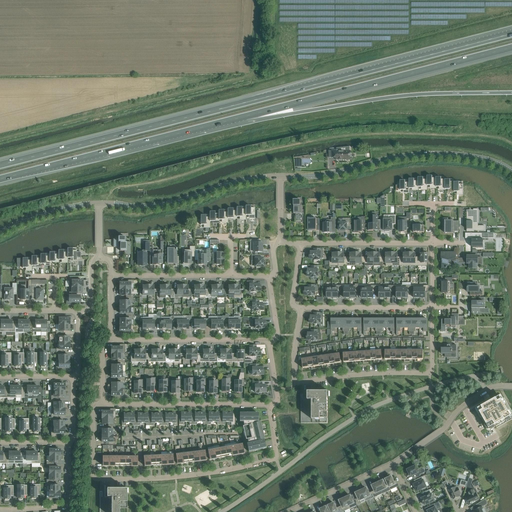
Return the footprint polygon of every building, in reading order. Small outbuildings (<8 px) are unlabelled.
[(350,151),(336,151),(336,150),(332,150),(332,158),(336,158),(336,160),(350,160),(350,151)] [(418,178),(418,191),(418,187),(422,187),(423,190),(427,190),(427,176),(427,180),(423,180),(423,177),(418,178)] [(427,176),(427,190),(427,185),(431,185),(431,189),(436,189),(436,177),(436,178),(432,178),(432,176),(427,176)] [(436,177),(436,189),(436,187),(440,187),(440,190),(445,190),(445,179),(441,179),(441,177),(436,177)] [(409,179),(409,193),(409,189),(414,189),(414,191),(418,191),(418,178),(418,181),(414,181),(414,179),(409,179)] [(405,180),(400,181),(400,190),(405,190),(405,193),(409,193),(409,179),(409,184),(405,184),(405,180)] [(445,179),(445,190),(445,189),(449,189),(449,193),(454,193),(454,182),(450,182),(450,180),(445,180),(445,179)] [(454,182),(454,193),(454,192),(458,192),(458,195),(463,195),(463,187),(463,184),(459,184),(459,182),(454,182)] [(300,206),(301,200),(293,200),(293,204),(292,205),(292,212),(294,212),(294,213),(294,214),(287,214),(294,214),(294,220),(287,220),(287,221),(294,221),(294,223),(296,223),(296,221),(302,221),(302,216),(304,216),(304,214),(302,214),(302,206),(300,206)] [(237,207),(237,219),(237,217),(240,217),(241,217),(241,220),(245,220),(245,206),(245,209),(242,209),(242,207),(237,207)] [(245,206),(245,220),(246,220),(246,215),(249,215),(250,215),(250,219),(255,219),(255,208),(250,208),(250,206),(245,206)] [(228,209),(228,223),(228,218),(231,218),(232,218),(232,219),(237,219),(237,207),(236,207),(236,211),(233,211),(233,209),(228,209)] [(219,210),(219,223),(219,220),(222,220),(223,220),(223,223),(228,223),(228,209),(227,209),(227,212),(224,212),(224,210),(219,210)] [(466,229),(466,232),(471,232),(471,231),(473,231),(473,232),(474,232),(474,231),(476,231),(484,231),(484,226),(478,226),(478,212),(478,209),(473,209),(473,210),(472,210),(466,210),(466,212),(467,212),(468,221),(467,221),(467,226),(466,226),(467,226),(467,229),(466,229)] [(210,212),(210,228),(210,221),(213,221),(214,221),(214,223),(219,223),(219,210),(218,210),(218,214),(215,214),(215,212),(210,212)] [(200,215),(200,225),(204,225),(205,225),(205,228),(210,228),(210,212),(209,212),(209,215),(200,215)] [(385,231),(389,231),(392,231),(392,224),(395,224),(395,215),(389,215),(389,219),(384,219),(384,231),(385,231)] [(373,223),(368,223),(368,231),(380,231),(380,220),(378,220),(377,216),(373,216),(373,223)] [(362,228),(365,228),(365,217),(362,217),(362,221),(355,221),(355,226),(353,226),(353,233),(358,233),(358,232),(362,232),(362,228)] [(323,231),(323,233),(331,233),(331,228),(335,228),(335,218),(331,218),(331,220),(328,220),(328,223),(323,223),(323,228),(322,228),(322,231),(323,231)] [(343,218),(339,218),(339,222),(339,231),(347,231),(347,227),(350,227),(350,225),(350,218),(343,218)] [(308,219),(308,231),(319,231),(319,221),(319,219),(316,219),(308,219)] [(448,221),(448,219),(443,219),(443,231),(445,231),(445,233),(453,233),(453,232),(459,232),(458,221),(448,221)] [(406,221),(398,221),(398,231),(400,231),(400,233),(404,233),(404,231),(406,231),(406,228),(407,228),(407,225),(406,225),(406,221)] [(416,226),(416,223),(410,223),(410,230),(413,230),(413,233),(424,233),(424,226),(416,226)] [(472,239),(472,247),(483,247),(483,239),(482,239),(482,238),(488,238),(488,234),(488,233),(472,233),(472,239)] [(130,242),(128,242),(128,237),(125,237),(118,237),(118,239),(113,239),(113,245),(113,247),(116,247),(116,254),(130,254),(130,242)] [(260,240),(250,240),(250,252),(262,252),(262,243),(260,243),(260,240)] [(168,245),(168,264),(175,264),(175,265),(179,265),(179,257),(177,257),(177,245),(168,245)] [(189,265),(189,264),(191,264),(191,257),(195,257),(195,246),(191,246),(191,250),(184,250),(184,256),(183,256),(183,265),(189,265)] [(161,250),(153,250),(153,247),(150,247),(150,251),(150,261),(153,261),(153,265),(159,265),(159,264),(162,264),(162,254),(161,254),(161,250)] [(59,250),(59,263),(59,260),(62,260),(62,263),(63,263),(67,263),(67,248),(67,252),(64,252),(63,250),(59,250)] [(67,248),(67,263),(68,263),(68,258),(70,258),(71,261),(77,261),(77,258),(81,258),(81,252),(77,252),(77,250),(72,250),(72,248),(67,248)] [(310,254),(309,254),(309,259),(314,259),(314,260),(320,260),(320,259),(323,259),(323,249),(316,249),(317,249),(317,252),(310,252),(310,254)] [(50,252),(50,266),(50,262),(53,262),(53,263),(54,263),(59,263),(59,250),(58,250),(58,254),(55,254),(55,252),(50,252)] [(198,254),(198,265),(206,265),(206,262),(210,262),(210,261),(210,253),(210,250),(204,250),(198,250),(198,254)] [(41,254),(41,268),(41,264),(44,264),(44,266),(45,266),(50,266),(50,252),(49,252),(49,256),(46,256),(46,254),(41,254)] [(210,253),(210,261),(213,261),(213,264),(217,264),(217,265),(223,265),(223,261),(224,261),(224,252),(217,252),(217,253),(210,253)] [(338,266),(338,253),(335,253),(335,254),(332,254),(332,257),(329,257),(329,266),(338,266)] [(338,253),(338,266),(347,266),(347,257),(344,257),(344,254),(342,254),(342,253),(338,253)] [(356,263),(356,253),(352,253),(352,254),(350,254),(350,257),(347,257),(347,266),(356,266),(356,263)] [(359,254),(359,253),(356,253),(356,263),(365,263),(365,257),(362,257),(362,254),(359,254)] [(374,266),(374,253),(370,253),(370,254),(368,254),(368,257),(365,257),(365,263),(365,266),(374,266)] [(374,253),(374,266),(383,266),(383,263),(383,257),(380,257),(380,254),(377,254),(377,253),(374,253)] [(383,257),(383,263),(386,263),(386,266),(391,266),(391,253),(388,253),(388,254),(386,254),(386,257),(383,257)] [(391,253),(391,266),(400,266),(400,257),(397,257),(397,254),(395,254),(395,253),(391,253)] [(400,257),(400,266),(409,266),(409,253),(406,253),(406,254),(403,254),(403,257),(400,257)] [(409,253),(409,266),(418,266),(418,257),(415,257),(415,254),(413,254),(413,253),(409,253)] [(418,257),(418,266),(427,266),(427,254),(427,253),(423,253),(423,254),(421,254),(421,257),(418,257)] [(441,253),(441,258),(442,258),(442,268),(447,268),(449,260),(453,259),(454,261),(458,260),(458,265),(458,260),(458,253),(454,253),(454,255),(451,254),(451,253),(441,253)] [(467,258),(467,263),(470,263),(470,268),(476,268),(476,263),(481,263),(481,258),(477,258),(477,256),(477,253),(470,253),(470,256),(469,256),(469,258),(467,258)] [(32,256),(32,271),(32,266),(35,266),(35,268),(36,268),(41,268),(41,254),(40,254),(40,258),(37,258),(37,256),(32,256)] [(138,255),(136,255),(136,260),(138,260),(138,265),(139,265),(139,266),(145,266),(145,265),(146,265),(146,254),(138,254),(138,255)] [(251,255),(251,261),(255,261),(255,266),(256,266),(256,267),(256,268),(260,268),(260,267),(260,266),(264,266),(264,261),(263,261),(263,258),(260,258),(260,255),(251,255)] [(28,258),(22,258),(22,259),(22,268),(26,268),(26,271),(27,271),(32,271),(32,256),(31,256),(31,260),(28,260),(28,258)] [(311,277),(317,277),(317,276),(318,276),(318,270),(318,266),(314,266),(314,267),(314,270),(308,270),(308,271),(307,271),(307,276),(311,276),(311,277)] [(452,279),(458,279),(458,275),(452,275),(452,278),(445,278),(445,282),(442,282),(442,293),(446,293),(446,294),(451,294),(451,289),(450,289),(450,284),(452,284),(452,279)] [(69,287),(83,287),(83,281),(77,281),(77,278),(69,278),(69,287)] [(120,289),(130,289),(130,283),(133,283),(133,280),(126,280),(126,283),(120,283),(120,289)] [(253,281),(247,281),(247,284),(249,284),(249,291),(250,291),(250,292),(256,292),(256,291),(260,291),(260,286),(259,286),(259,284),(253,284),(253,282),(253,281)] [(4,295),(4,298),(5,298),(5,300),(10,300),(10,299),(13,299),(13,295),(17,295),(17,283),(12,283),(12,288),(5,288),(5,295),(4,295)] [(475,283),(468,283),(468,287),(467,287),(467,292),(470,292),(470,295),(482,295),(482,291),(479,291),(479,287),(475,287),(475,283)] [(359,285),(359,284),(355,284),(355,285),(350,285),(350,298),(350,299),(354,299),(354,298),(355,298),(355,292),(358,292),(358,285),(359,285)] [(143,295),(148,295),(148,285),(145,285),(145,286),(143,286),(143,290),(140,289),(140,292),(143,292),(143,295)] [(154,286),(151,286),(151,285),(148,285),(148,295),(154,295),(154,292),(157,292),(157,290),(154,290),(154,286)] [(157,290),(157,292),(160,292),(160,295),(160,298),(165,298),(165,295),(165,285),(162,285),(162,286),(160,286),(160,289),(157,290)] [(174,297),(174,292),(174,290),(171,290),(171,286),(169,286),(169,285),(165,285),(165,295),(170,295),(170,298),(174,298),(174,297)] [(174,290),(174,292),(174,297),(182,297),(182,285),(179,285),(179,286),(177,286),(177,290),(174,290)] [(186,286),(186,285),(182,285),(182,297),(191,297),(191,292),(191,290),(188,290),(188,286),(186,286)] [(191,290),(191,292),(194,292),(194,295),(194,298),(199,298),(200,298),(200,285),(196,285),(196,286),(194,286),(194,290),(191,290)] [(200,285),(200,298),(208,298),(208,290),(205,290),(205,286),(203,286),(203,285),(200,285)] [(208,290),(208,298),(208,297),(217,297),(217,298),(217,285),(214,285),(213,286),(211,286),(211,290),(208,290)] [(225,295),(225,290),(222,290),(222,286),(220,286),(220,285),(217,285),(217,298),(226,298),(226,295),(225,295)] [(231,286),(228,286),(228,290),(225,290),(225,295),(226,295),(228,295),(228,298),(234,298),(234,285),(231,285),(231,286)] [(237,285),(234,285),(234,298),(242,298),(242,290),(239,289),(239,286),(237,286),(237,285)] [(315,292),(317,292),(317,285),(311,285),(311,286),(312,286),(312,289),(305,289),(305,290),(304,290),(304,295),(308,295),(308,296),(314,296),(314,295),(315,295),(315,292)] [(332,298),(332,285),(323,285),(323,292),(327,292),(327,298),(328,298),(328,299),(331,299),(331,298),(332,298)] [(341,292),(341,285),(332,285),(332,298),(333,298),(333,299),(337,299),(337,298),(338,298),(338,292),(341,292)] [(350,285),(341,285),(341,292),(344,292),(344,298),(350,298),(350,285)] [(361,298),(367,298),(367,285),(359,285),(358,285),(358,292),(361,292),(361,298)] [(373,292),(376,292),(376,285),(367,285),(367,298),(373,298),(373,292)] [(384,298),(385,298),(384,285),(376,285),(376,292),(379,292),(379,298),(380,298),(380,299),(384,299),(384,298)] [(393,285),(384,285),(385,298),(390,298),(390,292),(393,292),(393,285)] [(401,298),(402,298),(402,285),(393,285),(393,292),(396,292),(396,298),(397,298),(397,299),(401,299),(401,298)] [(411,285),(402,285),(402,298),(408,298),(408,292),(411,292),(411,285)] [(414,298),(419,298),(419,285),(411,285),(411,292),(414,292),(414,298)] [(428,286),(419,285),(419,298),(423,298),(423,299),(425,299),(425,292),(428,292),(428,286)] [(20,292),(20,296),(21,296),(21,300),(28,300),(28,293),(32,293),(32,288),(32,286),(28,286),(28,290),(21,290),(21,292),(20,292)] [(69,296),(76,296),(76,293),(82,293),(82,291),(83,291),(83,287),(69,287),(69,296)] [(126,298),(133,298),(133,295),(130,295),(130,289),(120,289),(120,293),(120,295),(126,295),(126,298)] [(66,302),(66,305),(73,305),(73,302),(80,302),(80,296),(76,296),(69,296),(69,302),(66,302)] [(471,307),(471,308),(472,308),(472,310),(472,313),(476,313),(476,314),(478,314),(478,313),(480,313),(479,313),(479,312),(484,312),(484,308),(485,308),(485,307),(484,307),(484,298),(490,298),(490,302),(493,302),(493,300),(494,300),(494,297),(493,297),(479,297),(479,298),(479,302),(477,302),(472,302),(472,303),(472,307),(471,307)] [(120,307),(130,307),(130,301),(133,301),(133,298),(126,298),(126,301),(120,301),(120,303),(120,307)] [(249,300),(249,307),(252,307),(252,310),(253,310),(253,311),(259,311),(259,310),(263,310),(263,305),(262,305),(262,303),(255,303),(255,301),(256,301),(256,300),(249,300)] [(126,316),(133,316),(133,313),(130,313),(130,307),(120,307),(120,313),(126,313),(126,316)] [(320,324),(320,323),(321,323),(321,320),(323,320),(323,313),(316,313),(317,313),(317,316),(310,316),(310,318),(309,318),(309,323),(314,323),(314,324),(320,324)] [(456,325),(458,325),(458,314),(452,314),(452,317),(447,317),(447,318),(447,320),(441,320),(441,332),(446,332),(446,328),(456,328),(456,325)] [(56,315),(56,324),(70,324),(70,318),(63,318),(63,315),(56,315)] [(120,321),(120,325),(130,325),(130,319),(133,319),(133,318),(135,318),(135,316),(133,316),(126,316),(126,319),(120,319),(120,321)] [(154,329),(154,321),(157,321),(157,316),(154,316),(154,317),(148,317),(148,329),(154,329)] [(165,325),(165,317),(160,317),(160,316),(157,316),(157,321),(160,321),(160,329),(165,329),(165,325)] [(165,317),(165,329),(171,329),(171,321),(174,321),(174,316),(170,316),(170,317),(165,317)] [(183,329),(182,319),(182,316),(174,316),(174,321),(177,321),(177,329),(183,329)] [(188,329),(188,321),(191,321),(191,319),(191,316),(188,316),(188,319),(182,319),(183,329),(188,329)] [(228,329),(234,329),(234,316),(234,317),(228,317),(228,319),(225,319),(225,321),(228,321),(228,329)] [(208,319),(208,321),(211,321),(211,329),(217,329),(217,319),(217,317),(208,317),(208,319)] [(259,318),(252,318),(252,327),(256,327),(256,329),(262,329),(262,327),(266,327),(266,323),(265,323),(265,321),(258,321),(258,318),(259,318)] [(194,329),(200,329),(200,319),(191,319),(191,321),(194,321),(194,329)] [(205,321),(208,321),(208,319),(200,319),(200,329),(205,329),(205,321)] [(222,321),(225,321),(225,319),(217,319),(217,329),(222,329),(222,321)] [(15,332),(15,322),(12,322),(12,320),(6,320),(6,332),(15,332)] [(24,332),(24,320),(18,320),(18,322),(15,322),(15,332),(15,333),(24,333),(24,332)] [(24,332),(32,332),(32,322),(29,322),(29,320),(24,320),(24,332)] [(41,332),(41,320),(35,320),(35,322),(32,322),(32,332),(41,332)] [(41,320),(41,332),(50,332),(50,324),(50,322),(46,322),(46,320),(41,320)] [(55,324),(55,331),(56,331),(56,334),(63,334),(63,331),(69,331),(69,329),(70,329),(70,324),(56,324),(55,324)] [(133,334),(133,331),(130,331),(130,325),(120,325),(120,331),(126,331),(126,334),(133,334)] [(320,337),(320,330),(314,330),(314,333),(308,333),(308,335),(307,335),(307,340),(311,340),(311,341),(317,341),(317,340),(318,340),(318,337),(320,337)] [(63,334),(56,334),(56,344),(59,344),(59,343),(70,343),(70,339),(69,339),(69,337),(63,337),(63,334)] [(456,346),(456,345),(452,345),(451,345),(451,342),(452,342),(444,342),(445,342),(445,343),(444,343),(444,345),(444,348),(443,348),(441,348),(441,352),(441,353),(442,353),(442,354),(445,354),(445,357),(447,357),(450,357),(451,357),(451,351),(452,351),(456,351),(456,346)] [(59,344),(59,349),(56,349),(56,352),(63,352),(63,349),(70,349),(70,343),(59,343),(59,344)] [(111,353),(122,353),(125,353),(125,344),(118,344),(118,347),(111,347),(111,353)] [(253,346),(249,346),(249,349),(249,355),(250,355),(250,356),(256,356),(256,355),(260,355),(260,350),(259,350),(259,349),(253,349),(253,346)] [(140,362),(140,350),(137,350),(134,350),(134,354),(131,354),(131,362),(140,362)] [(143,350),(140,350),(140,362),(145,362),(145,360),(148,360),(148,354),(145,354),(145,350),(143,350)] [(157,362),(157,350),(154,350),(151,350),(151,354),(148,354),(148,360),(148,362),(157,362)] [(157,350),(157,362),(165,362),(165,354),(163,354),(163,350),(160,350),(157,350)] [(174,362),(174,359),(174,350),(171,350),(169,350),(169,354),(165,354),(165,362),(165,363),(174,363),(174,362)] [(180,350),(177,350),(174,350),(174,359),(174,362),(180,362),(180,356),(183,356),(183,354),(180,354),(180,350)] [(186,359),(191,359),(191,350),(188,350),(186,350),(186,354),(183,354),(183,356),(186,356),(186,359)] [(197,354),(197,350),(195,350),(191,350),(191,359),(197,359),(197,362),(200,362),(200,354),(197,354)] [(200,362),(208,362),(208,350),(205,350),(203,350),(203,354),(200,354),(200,362)] [(208,350),(208,362),(217,362),(217,354),(214,354),(214,350),(212,350),(208,350)] [(217,354),(217,362),(226,362),(226,350),(222,350),(220,350),(220,354),(217,354)] [(231,354),(231,350),(229,350),(226,350),(226,362),(234,362),(234,354),(231,354)] [(243,362),(243,350),(240,350),(239,350),(237,350),(237,354),(234,354),(234,362),(243,362)] [(63,352),(56,352),(56,356),(59,356),(59,362),(70,362),(70,358),(69,358),(69,355),(63,355),(63,352)] [(8,362),(11,362),(11,353),(2,353),(2,366),(3,366),(3,367),(6,367),(6,366),(8,366),(8,362)] [(20,362),(24,362),(24,353),(14,353),(15,366),(16,366),(16,367),(19,367),(19,366),(20,366),(20,362)] [(33,362),(37,362),(37,353),(27,353),(27,366),(28,366),(28,367),(32,367),(32,366),(33,366),(33,362)] [(46,362),(50,362),(50,353),(40,353),(40,366),(41,366),(41,367),(45,367),(45,366),(46,366),(46,362)] [(122,359),(122,353),(111,353),(111,357),(112,357),(112,360),(118,360),(118,362),(125,362),(125,359),(122,359)] [(303,368),(309,368),(307,358),(302,359),(302,361),(300,361),(301,365),(302,364),(303,368)] [(59,362),(56,362),(56,371),(63,371),(63,368),(70,368),(70,362),(59,362)] [(111,371),(122,371),(122,365),(125,365),(125,362),(118,362),(118,365),(112,365),(112,368),(111,368),(111,371)] [(256,364),(249,365),(249,371),(252,371),(252,374),(253,374),(253,375),(259,375),(259,374),(263,374),(263,369),(262,369),(262,368),(255,368),(255,365),(256,365),(256,364)] [(118,380),(125,380),(125,377),(122,377),(122,371),(111,371),(111,378),(118,378),(118,380)] [(233,385),(233,390),(235,390),(235,393),(241,393),(241,386),(244,386),(244,379),(244,373),(240,373),(238,381),(235,381),(235,385),(233,385)] [(146,383),(146,387),(147,387),(147,392),(153,392),(153,384),(156,384),(156,378),(147,378),(147,383),(146,383)] [(194,378),(184,378),(184,383),(183,383),(183,387),(184,387),(184,392),(191,392),(191,384),(194,384),(194,378)] [(228,380),(222,380),(222,383),(221,383),(221,387),(222,387),(222,392),(228,392),(228,384),(231,384),(231,378),(228,378),(228,379),(228,380)] [(165,381),(159,381),(159,385),(158,385),(158,390),(159,390),(159,393),(166,393),(166,386),(169,386),(169,379),(165,379),(165,380),(165,381)] [(206,379),(197,379),(197,383),(197,393),(203,393),(203,385),(206,385),(206,379)] [(111,389),(122,389),(122,383),(125,383),(125,380),(118,380),(118,383),(112,383),(112,385),(111,385),(111,389)] [(144,380),(134,380),(134,394),(141,394),(141,388),(144,387),(144,380)] [(178,382),(172,382),(172,386),(171,386),(171,391),(172,391),(172,394),(178,394),(178,387),(181,387),(181,380),(178,380),(178,381),(178,382)] [(219,380),(215,380),(215,381),(215,382),(209,382),(209,386),(208,386),(208,391),(209,391),(209,394),(216,394),(216,387),(219,387),(219,380)] [(51,390),(65,390),(65,384),(58,384),(58,381),(51,381),(51,390)] [(259,382),(252,382),(252,389),(255,389),(255,392),(256,392),(256,393),(262,393),(262,392),(266,392),(266,387),(265,387),(265,385),(258,385),(258,382),(259,382)] [(15,398),(15,386),(10,386),(10,387),(7,387),(7,398),(15,398)] [(24,398),(24,387),(21,387),(21,386),(15,386),(15,398),(24,398)] [(27,399),(33,399),(33,386),(27,386),(27,387),(24,387),(24,398),(27,398),(27,399)] [(33,386),(33,399),(38,399),(38,402),(41,402),(41,387),(38,387),(38,386),(33,386)] [(308,392),(308,400),(306,400),(306,388),(306,394),(301,394),(301,423),(328,423),(328,392),(316,392),(308,392)] [(122,389),(111,389),(111,396),(118,396),(118,399),(125,399),(125,389),(122,389)] [(65,390),(51,390),(51,400),(58,400),(58,397),(64,397),(64,394),(65,394),(65,390)] [(486,404),(477,409),(489,428),(493,426),(495,425),(510,416),(499,397),(499,396),(492,400),(490,401),(489,400),(486,402),(486,404)] [(58,400),(51,400),(51,409),(65,409),(65,405),(64,405),(64,403),(58,403),(58,400)] [(65,409),(51,409),(51,418),(58,418),(58,415),(65,415),(65,409)] [(102,412),(102,418),(112,418),(115,418),(115,409),(109,409),(109,412),(102,412)] [(240,414),(239,421),(243,421),(244,426),(242,426),(246,440),(247,439),(248,444),(247,445),(248,452),(254,450),(254,451),(257,450),(262,448),(263,449),(265,448),(264,446),(265,446),(263,441),(262,441),(261,439),(263,439),(262,433),(261,428),(260,428),(259,422),(258,423),(257,421),(258,421),(258,416),(257,416),(257,413),(255,413),(255,414),(249,414),(249,413),(247,413),(247,414),(240,414)] [(58,418),(51,418),(51,421),(54,421),(54,427),(54,428),(65,428),(65,423),(64,423),(64,421),(58,421),(58,418)] [(112,424),(112,418),(102,418),(102,422),(102,424),(109,424),(109,427),(115,427),(115,424),(112,424)] [(11,427),(15,427),(15,423),(15,419),(6,419),(5,427),(5,431),(6,432),(7,432),(7,433),(10,433),(10,432),(11,432),(11,427)] [(25,427),(29,427),(29,419),(19,419),(19,432),(20,432),(20,433),(24,433),(24,432),(25,432),(25,427)] [(43,427),(43,419),(33,419),(33,432),(34,432),(34,433),(38,433),(38,432),(39,432),(39,427),(43,427)] [(65,434),(65,428),(54,428),(54,427),(51,427),(51,437),(58,437),(58,434),(65,434)] [(115,430),(115,427),(109,427),(109,429),(102,429),(102,432),(102,436),(112,436),(112,430),(115,430)] [(102,436),(102,442),(109,442),(109,445),(115,445),(115,439),(112,439),(112,436),(102,436)] [(60,456),(60,450),(53,450),(53,447),(47,447),(47,450),(49,450),(49,456),(60,456)] [(6,464),(14,464),(14,452),(9,452),(9,453),(6,453),(6,464)] [(14,452),(14,464),(23,464),(23,453),(20,453),(20,452),(14,452)] [(23,453),(23,464),(31,464),(32,464),(32,452),(26,452),(26,453),(23,453)] [(32,452),(32,464),(40,464),(40,453),(37,453),(37,452),(32,452)] [(47,465),(53,465),(53,462),(59,462),(59,460),(60,460),(60,456),(49,456),(49,462),(47,462),(47,465)] [(53,468),(53,465),(47,465),(47,468),(49,468),(49,474),(60,474),(60,468),(53,468)] [(425,472),(424,468),(422,468),(417,470),(415,466),(414,466),(414,465),(408,468),(408,469),(407,470),(410,476),(412,475),(414,479),(420,476),(419,475),(425,472)] [(47,483),(53,483),(53,480),(59,480),(59,478),(60,478),(60,474),(49,474),(49,480),(47,480),(47,483)] [(417,483),(414,484),(417,491),(422,489),(422,490),(426,488),(425,487),(426,487),(424,483),(426,482),(427,480),(425,475),(416,480),(417,483)] [(388,484),(390,490),(399,486),(396,480),(393,482),(391,477),(390,478),(389,476),(385,478),(385,477),(385,478),(388,484)] [(466,500),(465,500),(466,502),(467,502),(469,505),(472,504),(472,503),(475,502),(475,501),(479,499),(476,493),(477,493),(475,489),(474,489),(472,483),(473,479),(472,479),(469,478),(468,482),(466,488),(470,489),(470,488),(471,490),(468,492),(470,496),(468,497),(468,498),(466,499),(466,500)] [(388,484),(387,485),(385,485),(383,481),(381,481),(381,480),(377,481),(382,494),(390,490),(388,484)] [(374,497),(382,494),(377,481),(376,481),(377,482),(373,483),(374,485),(372,486),(374,490),(372,492),(374,497)] [(449,486),(446,481),(442,483),(449,499),(452,498),(453,499),(456,498),(456,499),(459,497),(460,496),(459,495),(461,494),(460,492),(461,492),(459,489),(459,490),(458,488),(457,488),(456,487),(453,489),(451,485),(449,486)] [(53,485),(53,483),(47,483),(47,486),(49,486),(49,492),(60,492),(60,488),(59,488),(59,485),(53,485)] [(23,494),(27,494),(27,485),(17,485),(17,498),(18,498),(18,500),(22,500),(22,498),(23,498),(23,494)] [(37,493),(40,493),(40,485),(31,485),(31,497),(32,497),(32,499),(36,499),(36,497),(37,497),(37,493)] [(10,494),(13,494),(13,486),(4,486),(4,499),(5,499),(5,500),(9,500),(9,499),(10,499),(10,494)] [(105,497),(105,486),(105,491),(100,491),(99,511),(126,511),(126,489),(107,489),(107,497),(105,497)] [(374,497),(372,492),(369,493),(367,488),(365,489),(364,487),(361,489),(360,489),(365,498),(366,501),(374,497)] [(358,498),(355,499),(358,505),(366,501),(365,498),(360,489),(357,491),(357,492),(356,493),(358,498)] [(424,497),(421,498),(425,505),(435,501),(430,490),(423,493),(424,497)] [(47,497),(47,502),(53,501),(53,498),(60,498),(60,492),(49,492),(49,497),(47,497)] [(358,505),(355,499),(353,500),(350,496),(349,496),(348,495),(344,497),(344,496),(350,509),(358,505)] [(341,511),(342,511),(350,509),(344,496),(344,497),(340,498),(341,500),(339,501),(342,505),(339,507),(341,511)] [(485,511),(484,508),(483,509),(482,508),(482,507),(483,507),(486,505),(487,504),(487,503),(487,502),(486,499),(485,499),(474,506),(475,510),(474,510),(475,511),(472,511),(485,511)] [(341,511),(339,507),(336,508),(334,503),(332,504),(332,502),(328,504),(331,511),(341,511)] [(430,509),(427,511),(437,511),(437,510),(441,507),(439,502),(429,507),(430,509)]
